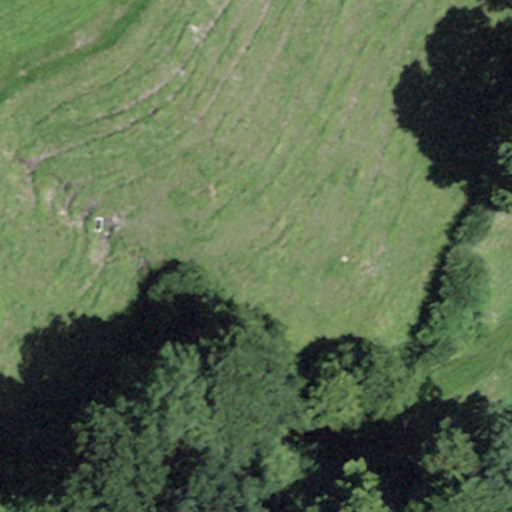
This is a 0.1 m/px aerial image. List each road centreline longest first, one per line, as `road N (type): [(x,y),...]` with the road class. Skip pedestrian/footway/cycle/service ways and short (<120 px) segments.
road 1 (track): [(511,311),(418,378),(248,474),(120,511)]
road 2 (track): [(0,71),(116,17),(132,0)]
